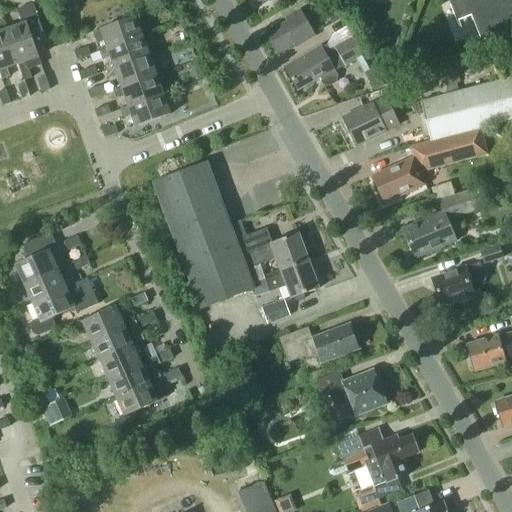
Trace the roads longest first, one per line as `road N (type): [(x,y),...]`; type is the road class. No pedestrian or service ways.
road 1 (residential): [(511,510),(274,95)]
road 2 (residential): [(201,395),(101,164)]
road 3 (residential): [(101,164),(274,95)]
road 4 (residential): [(20,511),(1,458),(30,448),(0,361)]
